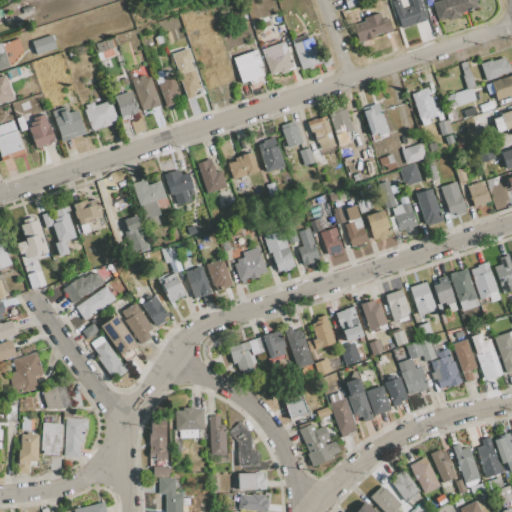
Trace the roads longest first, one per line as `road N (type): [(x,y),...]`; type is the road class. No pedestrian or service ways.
road 1 (residential): [(119,418),(198,329),(511,224)]
road 2 (residential): [(0,195),(350,79)]
road 3 (residential): [(310,511),(375,450),(415,428),(511,402)]
road 4 (residential): [(172,354),(264,417),(308,511)]
road 5 (residential): [(350,79),(511,25)]
road 6 (residential): [(37,303),(119,418)]
road 7 (residential): [(117,462),(54,489),(0,496)]
